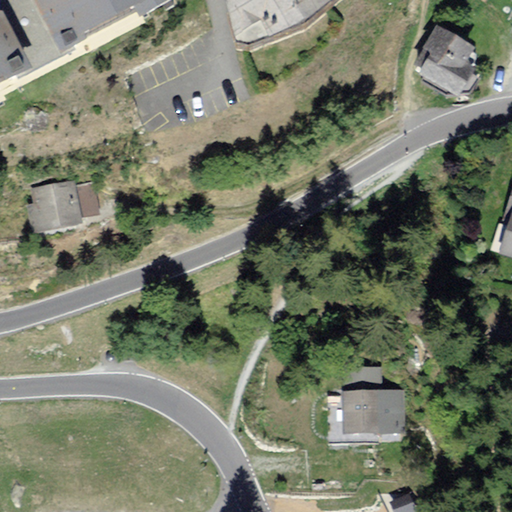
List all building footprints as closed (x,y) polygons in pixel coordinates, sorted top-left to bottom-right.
[(177,6),(173,0),(28,0),(8,0),(0,4),(0,91),(12,85),(16,91),(92,51),(88,43),(137,17),(142,25),(177,6)] [(226,0),(255,49),(276,37),(280,43),(340,8),(335,0),(226,0)] [(475,53),(438,32),(416,72),(424,77),(421,81),(461,104),(477,74),(467,68),(475,53)] [(103,218),(95,179),(32,193),(35,207),(29,209),(34,233),(103,218)] [(511,191),(503,218),(510,220),(498,256),(511,260),(511,191)] [(404,436),(402,394),(381,395),(380,371),(353,372),(354,397),(345,397),(347,437),(404,436)]
